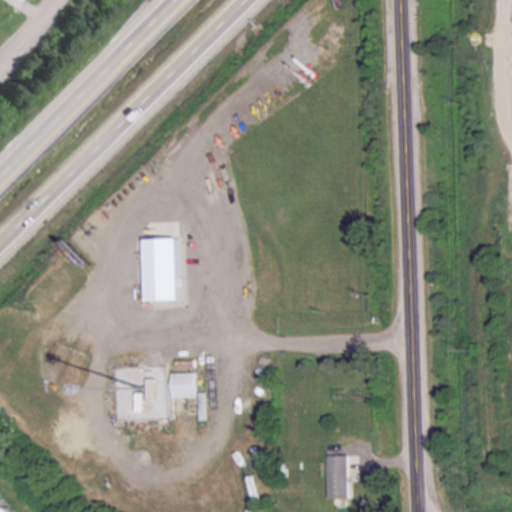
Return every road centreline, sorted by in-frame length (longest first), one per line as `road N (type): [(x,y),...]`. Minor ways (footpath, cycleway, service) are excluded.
road 1 (tertiary): [(430,511),(414,0)]
road 2 (motorway): [(0,257),(249,0)]
road 3 (motorway): [(185,0),(0,185)]
